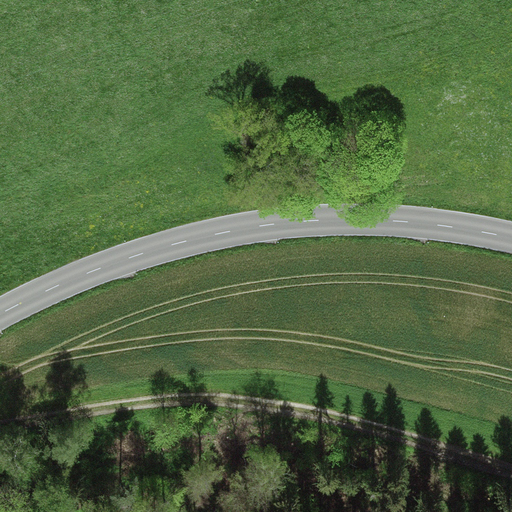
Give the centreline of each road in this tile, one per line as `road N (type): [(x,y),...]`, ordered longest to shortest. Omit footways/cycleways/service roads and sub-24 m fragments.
road 1 (tertiary): [(0,315),(113,262),(286,218),(379,218),(511,236)]
road 2 (track): [(511,474),(372,432),(227,403),(133,402),(0,424)]
